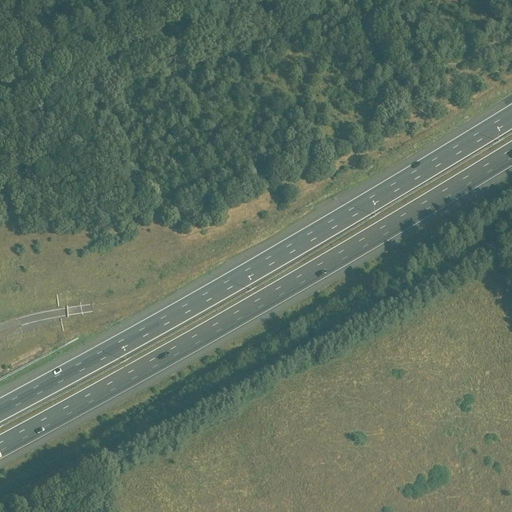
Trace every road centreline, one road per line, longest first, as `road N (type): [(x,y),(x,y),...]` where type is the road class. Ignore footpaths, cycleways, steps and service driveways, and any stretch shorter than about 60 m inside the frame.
road 1 (motorway): [(511,112),(344,218),(0,410)]
road 2 (motorway): [(0,448),(511,155)]
